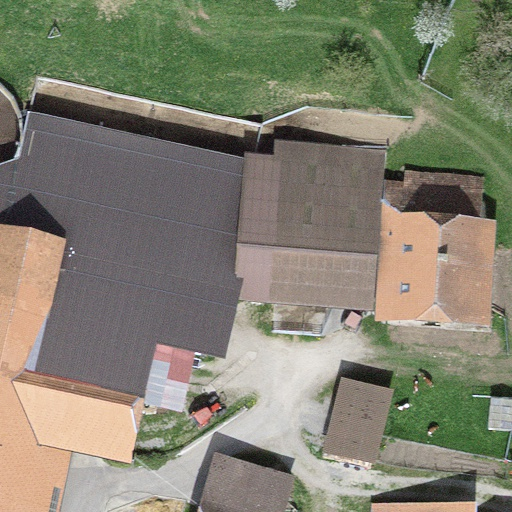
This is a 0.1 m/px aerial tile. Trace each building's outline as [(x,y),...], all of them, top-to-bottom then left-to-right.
[(273,293),(373,300),(384,160),(283,152),(282,164),(273,293)] [(393,188),(381,308),(470,317),(478,239),(461,237),(465,195),(393,188)] [(0,511),(61,511),(73,459),(125,470),(150,351),(0,318),(0,511)] [(328,446),(378,461),(397,398),(347,383),(328,446)] [(280,511),(289,485),(226,466),(214,511),(280,511)]
